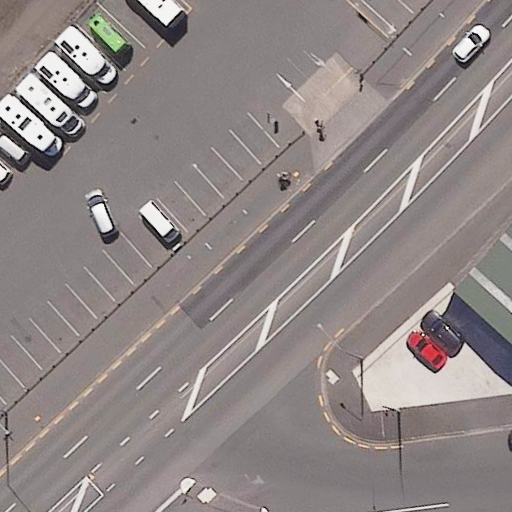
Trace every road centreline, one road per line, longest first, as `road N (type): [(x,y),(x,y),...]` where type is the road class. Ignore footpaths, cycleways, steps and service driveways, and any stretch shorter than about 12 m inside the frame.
road 1 (secondary): [(116,421),(359,179),(511,10)]
road 2 (secondary): [(511,96),(162,464)]
road 3 (unknown): [(0,223),(174,15)]
road 4 (unclassified): [(511,493),(353,511)]
road 5 (secondary): [(17,511),(116,421)]
